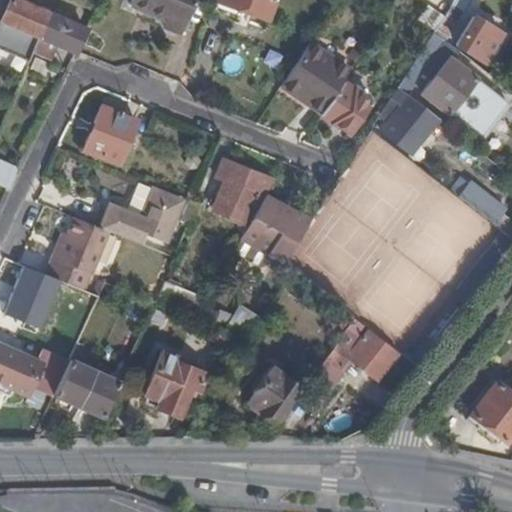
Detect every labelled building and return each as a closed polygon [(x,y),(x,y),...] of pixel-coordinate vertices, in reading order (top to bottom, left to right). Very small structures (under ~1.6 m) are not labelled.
[(49,14),(16,0),(9,0),(0,21),(0,47),(30,61),(34,52),(49,14)] [(141,0),(138,8),(166,19),(184,25),(192,0),(141,0)] [(224,0),(266,15),(271,0),(224,0)] [(470,0),(454,0),(446,15),(437,29),(434,33),(446,42),(470,0)] [(437,29),(446,15),(429,3),(420,17),(437,29)] [(85,30),(49,14),(34,52),(51,59),(57,45),(75,52),(75,51),(85,30)] [(499,37),(502,34),(475,17),(457,46),(485,62),(489,54),(494,57),(505,40),(499,37)] [(184,25),(166,19),(163,27),(181,33),(184,25)] [(459,52),(446,42),(434,33),(398,88),(403,92),(418,70),(431,81),(422,93),(449,114),(451,112),(482,138),(507,107),(476,82),(477,80),(453,61),(459,52)] [(342,82),(351,69),(311,42),(283,84),(324,111),(342,82)] [(373,102),(342,82),(324,111),(320,116),(350,136),(373,102)] [(424,133),(437,118),(434,116),(410,97),(403,92),(398,88),(390,100),(400,107),(382,134),(401,148),(409,137),(417,127),(424,133)] [(415,92),(410,97),(434,116),(439,110),(415,92)] [(120,164),(137,120),(101,106),(84,150),(120,164)] [(417,127),(409,137),(416,143),(424,133),(417,127)] [(255,215),(266,195),(269,191),(272,180),(224,160),(216,178),(230,183),(228,189),(222,187),(214,209),(230,216),(234,207),(255,215)] [(0,186),(8,190),(17,170),(0,163),(0,186)] [(511,239),(511,220),(503,214),(507,209),(470,181),(468,183),(461,177),(450,191),(501,231),(511,239)] [(166,241),(182,202),(153,190),(141,219),(109,206),(100,226),(140,242),(144,232),(166,241)] [(283,262),(311,220),(266,195),(255,215),(242,239),(283,262)] [(198,202),(194,201),(186,219),(190,221),(198,202)] [(51,258),(44,275),(65,283),(84,291),(108,231),(73,217),(66,235),(57,260),(51,258)] [(511,241),(511,239),(501,231),(459,285),(464,289),(460,293),(466,299),(511,241)] [(60,233),(51,258),(57,260),(66,235),(60,233)] [(294,270),(283,262),(274,275),(285,283),(294,270)] [(156,303),(195,320),(206,300),(179,288),(181,286),(169,281),(168,284),(165,282),(156,303)] [(91,311),(98,297),(84,291),(65,283),(60,297),(91,311)] [(319,311),(328,298),(314,286),(304,300),(319,311)] [(240,338),(248,341),(261,320),(239,306),(227,330),(241,336),(240,338)] [(377,379),(398,351),(354,318),(303,391),(321,404),(342,375),(339,373),(342,367),(349,358),(352,360),(377,379)] [(221,344),(241,352),(248,341),(240,338),(227,333),(221,344)] [(0,384),(2,385),(25,396),(40,363),(0,344),(0,384)] [(199,390),(205,374),(178,363),(179,359),(162,351),(144,396),(159,402),(158,405),(162,409),(175,415),(179,414),(190,387),(199,390)] [(345,369),(352,360),(349,358),(342,367),(345,369)] [(53,395),(78,406),(94,370),(69,360),(53,395)] [(276,421),(299,388),(271,368),(247,401),(276,421)] [(78,406),(102,417),(119,380),(94,370),(78,406)] [(506,443),(511,435),(511,394),(496,382),(470,415),(506,443)]
